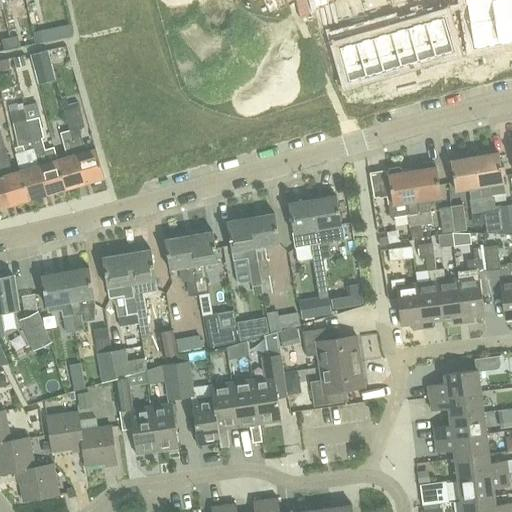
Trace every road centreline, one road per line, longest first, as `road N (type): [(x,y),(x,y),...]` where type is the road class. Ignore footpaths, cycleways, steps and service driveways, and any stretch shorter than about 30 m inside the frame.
road 1 (residential): [(0,243),(511,99)]
road 2 (residential): [(91,511),(119,489),(232,469),(295,483),(368,476)]
road 3 (residential): [(368,476),(399,387),(394,354)]
